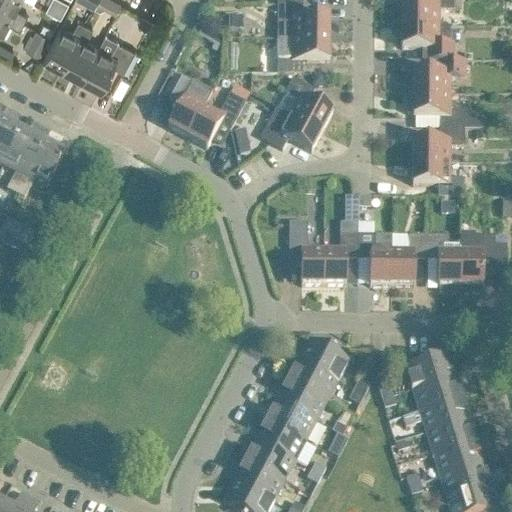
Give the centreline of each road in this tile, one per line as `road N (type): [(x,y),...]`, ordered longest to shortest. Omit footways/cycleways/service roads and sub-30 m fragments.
road 1 (residential): [(511,452),(470,316),(266,328)]
road 2 (residential): [(227,197),(332,169),(356,151),(354,0)]
road 3 (residential): [(180,511),(184,484),(266,328)]
road 4 (residential): [(191,0),(119,138)]
road 5 (residential): [(266,328),(227,197)]
road 6 (residential): [(119,138),(0,74)]
road 7 (residential): [(133,511),(15,454)]
road 8 (residential): [(227,197),(119,138)]
